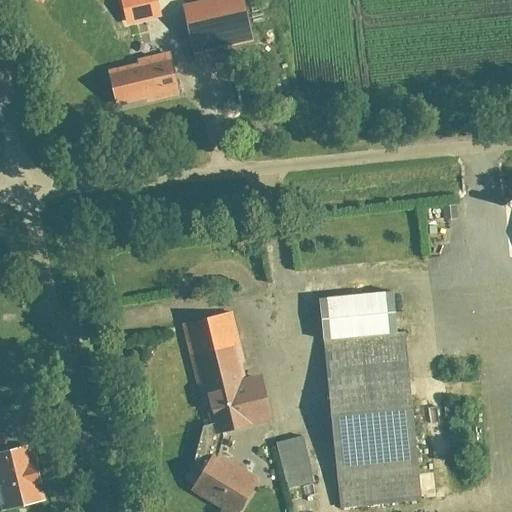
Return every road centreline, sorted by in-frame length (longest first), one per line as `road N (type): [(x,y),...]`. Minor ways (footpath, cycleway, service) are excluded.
road 1 (unclassified): [(26,194),(511,149)]
road 2 (unclassified): [(26,194),(100,511)]
